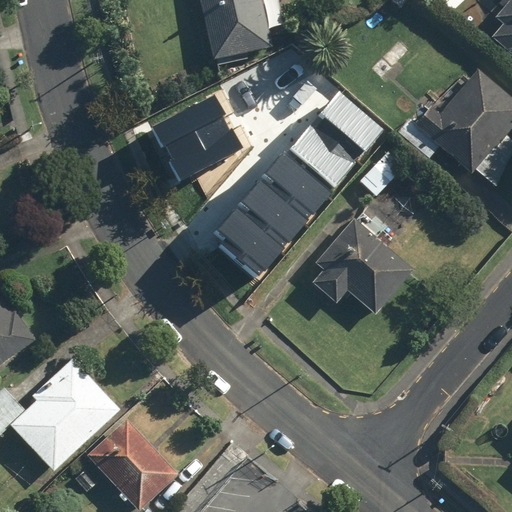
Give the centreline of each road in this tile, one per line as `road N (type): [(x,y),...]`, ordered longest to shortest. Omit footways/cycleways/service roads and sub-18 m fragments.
road 1 (residential): [(354,471),(211,349),(147,274),(70,121),(40,0)]
road 2 (residential): [(354,471),(511,290)]
